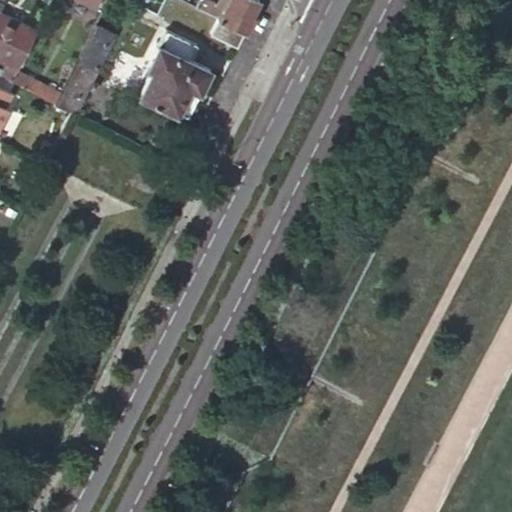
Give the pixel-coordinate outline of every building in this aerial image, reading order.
[(218,18),(244,31),(245,31),(253,15),(250,14),(257,0),(198,0),(195,6),(218,18)] [(0,72),(0,75),(10,81),(16,69),(36,28),(0,10),(0,60),(5,63),(0,72)] [(210,32),(236,46),(244,31),(218,18),(210,32)] [(54,103),(83,118),(84,110),(78,107),(114,33),(95,22),(60,92),(54,103)] [(190,85),(199,89),(210,68),(190,59),(198,44),(166,29),(163,35),(158,32),(153,42),(158,45),(148,65),(153,67),(140,94),(177,112),(178,109),(190,85)] [(10,81),(54,103),(60,92),(16,69),(10,81)] [(187,114),(199,89),(190,85),(178,109),(187,114)] [(0,123),(8,108),(5,106),(12,92),(0,86),(0,123)]
